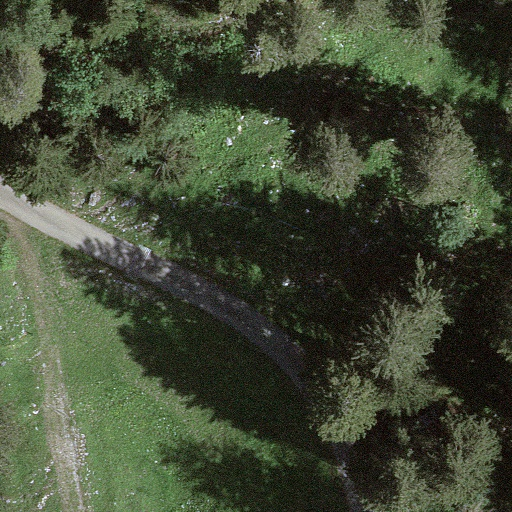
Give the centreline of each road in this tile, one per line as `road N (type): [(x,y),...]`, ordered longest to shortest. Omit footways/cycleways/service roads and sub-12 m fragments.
road 1 (track): [(363,511),(332,400),(245,313),(19,202)]
road 2 (track): [(81,511),(19,202)]
